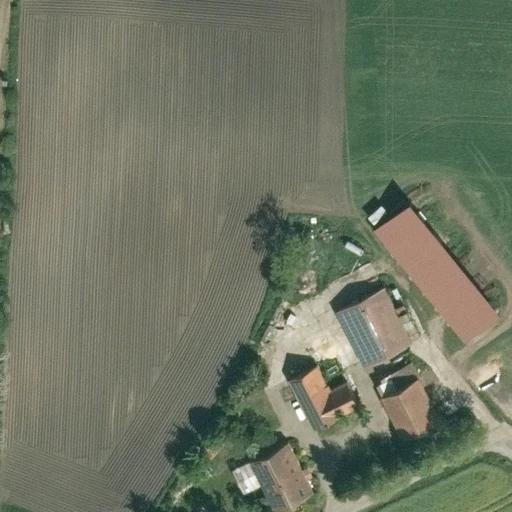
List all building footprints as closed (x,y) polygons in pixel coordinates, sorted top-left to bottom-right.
[(468,336),(505,306),(413,194),(376,225),(468,336)] [(367,362),(416,337),(415,334),(425,329),(407,296),(398,300),(388,282),(338,308),(367,362)] [(321,359),(291,374),(317,424),(363,401),(350,375),(333,384),(321,359)] [(444,415),(423,372),(383,392),(404,435),(444,415)] [(317,486),(292,435),(234,464),(246,489),(264,479),(277,505),(317,486)]
